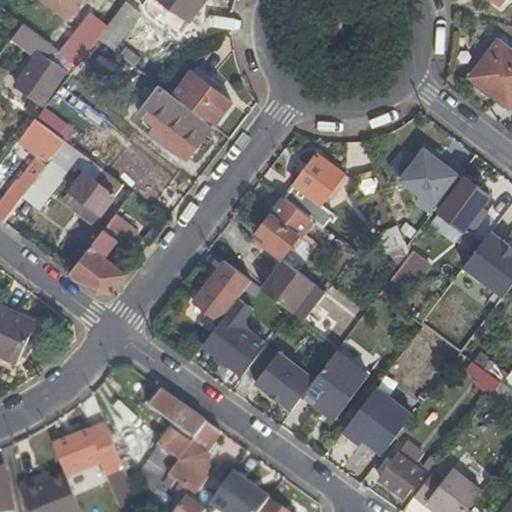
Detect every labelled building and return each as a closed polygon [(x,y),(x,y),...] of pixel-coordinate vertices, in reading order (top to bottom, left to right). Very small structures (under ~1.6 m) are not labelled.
[(44,0),(65,16),(77,0),(44,0)] [(206,0),(160,0),(190,22),(206,0)] [(127,1),(99,38),(115,49),(142,13),(127,1)] [(53,32),(46,41),(54,47),(78,65),(83,58),(93,45),(99,38),(98,36),(113,15),(107,11),(87,39),(78,51),(53,32)] [(46,41),(23,24),(19,30),(42,47),(46,41)] [(115,49),(99,38),(93,45),(124,69),(130,61),(115,49)] [(511,105),(511,52),(498,41),(471,77),(510,107),(511,105)] [(78,65),(54,47),(48,57),(39,51),(33,59),(27,68),(15,84),(43,105),(68,71),(71,74),(77,66),(78,65)] [(22,64),(27,68),(33,59),(28,56),(22,64)] [(115,81),(83,58),(78,65),(77,66),(108,90),(115,81)] [(130,61),(124,69),(115,81),(108,90),(116,96),(138,67),(130,61)] [(214,123),(216,125),(233,101),(194,71),(176,95),(214,123)] [(176,95),(166,87),(151,107),(147,104),(140,113),(181,143),(176,150),(188,159),(214,123),(176,95)] [(111,113),(112,118),(115,121),(121,119),(124,116),(123,111),(119,108),(114,109),(111,113)] [(23,198),(67,141),(37,119),(20,141),(37,154),(0,203),(0,218),(4,222),(23,198)] [(40,210),(75,165),(83,154),(67,141),(23,198),(40,210)] [(460,174),(423,146),(398,178),(435,206),(460,174)] [(313,219),(324,228),(334,214),(322,205),(328,196),(332,199),(349,176),(319,153),(285,198),(313,219)] [(107,181),(112,175),(104,169),(99,175),(88,168),(87,164),(90,159),(83,154),(75,165),(85,173),(99,183),(103,177),(107,181)] [(99,175),(104,169),(90,159),(87,164),(88,168),(99,175)] [(128,187),(133,191),(153,206),(173,179),(148,161),(128,187)] [(102,213),(124,184),(112,175),(107,181),(103,177),(99,183),(85,173),(65,200),(78,210),(85,201),(102,213)] [(491,195),(467,177),(441,212),(465,229),(491,195)] [(261,233),(257,238),(265,244),(282,258),(313,219),(285,198),(259,232),(261,233)] [(94,224),(102,213),(85,201),(78,210),(94,224)] [(138,227),(118,212),(71,273),(97,293),(113,291),(126,273),(105,256),(117,240),(124,245),(138,227)] [(504,295),(511,284),(511,248),(488,231),(463,267),(504,295)] [(394,261),(408,255),(410,253),(401,232),(384,238),(394,261)] [(381,292),(381,293),(391,300),(392,301),(421,263),(410,253),(408,255),(391,279),(381,292)] [(285,260),(263,289),(292,311),(314,283),(285,260)] [(250,281),(223,261),(192,304),(219,324),(238,298),(250,281)] [(330,294),(336,287),(327,280),(321,288),(326,291),(330,294)] [(292,311),(300,317),(303,320),(326,291),(321,288),(314,283),(292,311)] [(253,309),(238,298),(219,324),(203,346),(244,376),(269,343),(247,327),(246,318),(253,309)] [(37,322),(0,305),(0,354),(19,363),(37,322)] [(256,382),(293,410),(304,397),(317,380),(279,351),(256,382)] [(317,380),(304,397),(335,420),(369,375),(338,351),(317,380)] [(501,382),(473,361),(467,369),(495,390),(501,382)] [(394,455),(416,408),(373,388),(351,435),(394,455)] [(208,424),(163,392),(151,409),(176,426),(196,441),(208,424)] [(196,441),(160,490),(166,495),(176,481),(196,494),(206,479),(203,477),(207,472),(202,469),(207,463),(205,456),(222,434),(208,424),(196,441)] [(55,447),(66,475),(67,477),(103,463),(124,511),(143,511),(107,425),(55,447)] [(176,426),(175,428),(139,479),(159,493),(160,490),(196,441),(176,426)] [(423,471),(398,454),(395,459),(390,455),(380,470),(385,474),(380,481),(405,498),(423,471)] [(424,466),(433,472),(440,462),(431,456),(424,466)] [(0,470),(0,511),(14,511),(5,470),(0,470)] [(236,470),(212,504),(223,511),(261,511),(271,498),(273,496),(236,470)] [(433,472),(415,496),(427,505),(430,500),(445,511),(466,511),(467,511),(481,492),(452,470),(444,481),(433,472)] [(42,477),(22,485),(27,511),(80,511),(67,477),(66,475),(44,484),(42,477)] [(290,511),(271,498),(261,511),(290,511)] [(179,511),(206,511),(189,499),(179,511)] [(445,511),(430,500),(427,505),(436,511),(445,511)]
